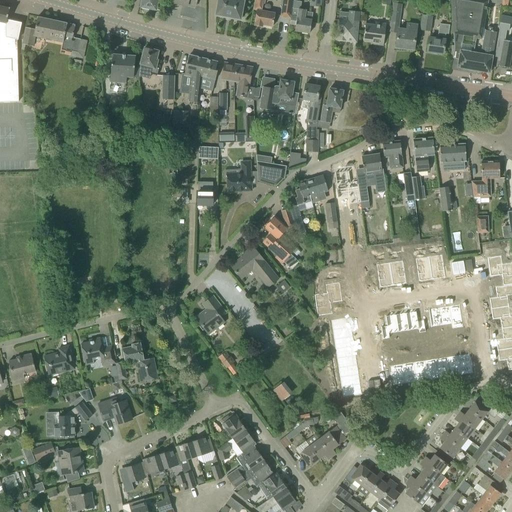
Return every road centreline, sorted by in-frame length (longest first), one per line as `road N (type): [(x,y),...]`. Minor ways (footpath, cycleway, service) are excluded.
road 1 (residential): [(506,148),(465,128),(429,124),(300,168),(167,306)]
road 2 (residential): [(484,382),(469,287),(356,305),(371,398)]
road 3 (tertiary): [(325,68),(41,0)]
road 4 (residential): [(484,382),(459,392),(405,463),(393,466),(357,449),(314,499)]
road 5 (tertiary): [(511,96),(325,68)]
road 6 (residential): [(167,306),(0,345)]
road 7 (residential): [(115,511),(113,455),(214,407)]
road 8 (residential): [(314,499),(244,404),(233,399),(214,407)]
